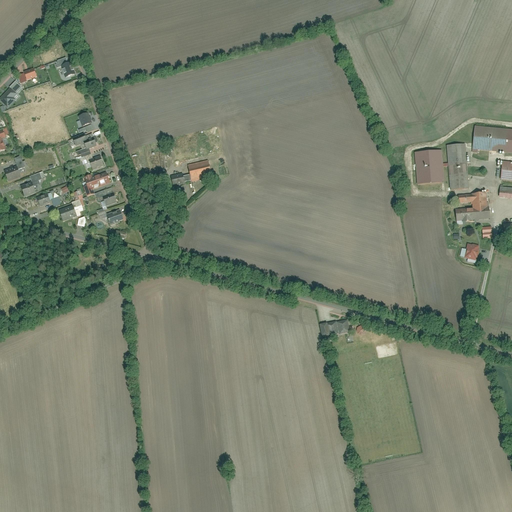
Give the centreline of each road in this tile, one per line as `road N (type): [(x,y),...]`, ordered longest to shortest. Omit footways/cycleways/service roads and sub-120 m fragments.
road 1 (unclassified): [(511,354),(155,261)]
road 2 (unclassified): [(62,18),(155,261)]
road 3 (unclassified): [(155,261),(44,224),(0,191)]
road 4 (unclassified): [(155,261),(0,331)]
